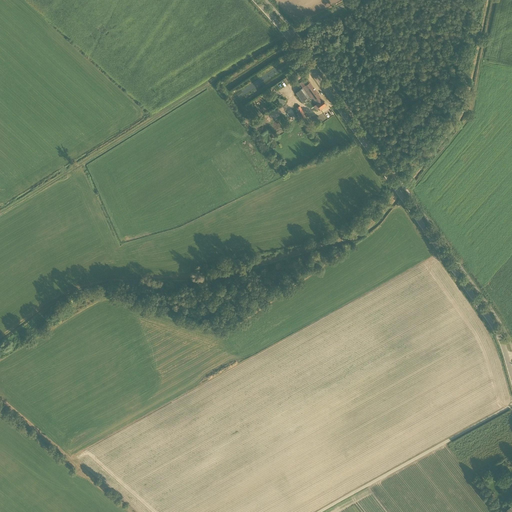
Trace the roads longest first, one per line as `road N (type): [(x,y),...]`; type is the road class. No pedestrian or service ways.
road 1 (tertiary): [(511,374),(493,327),(287,33)]
road 2 (track): [(0,213),(287,33)]
road 3 (unclassified): [(319,511),(511,404)]
road 4 (track): [(0,398),(131,511)]
